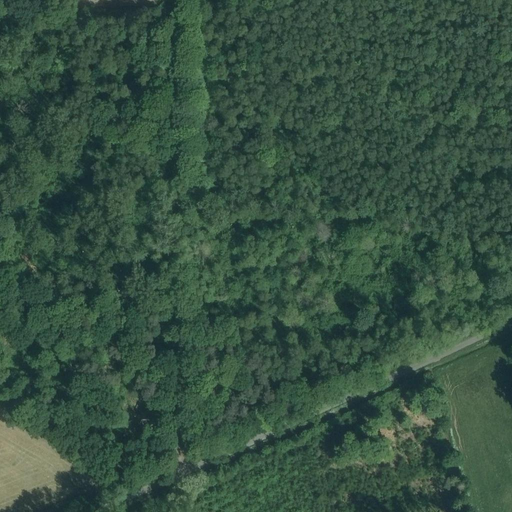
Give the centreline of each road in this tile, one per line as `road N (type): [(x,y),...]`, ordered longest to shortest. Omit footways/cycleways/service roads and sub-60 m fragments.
road 1 (track): [(184,0),(187,489)]
road 2 (track): [(187,489),(511,331)]
